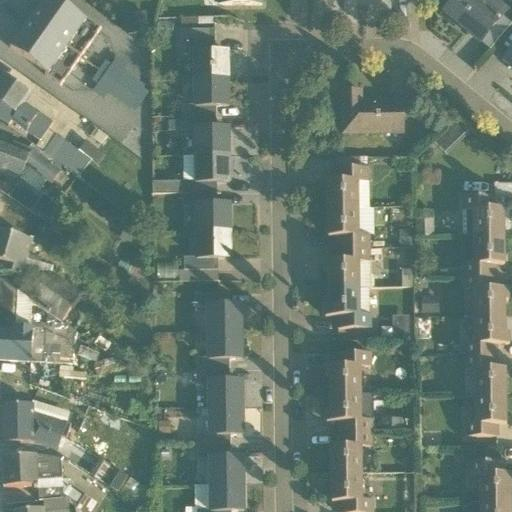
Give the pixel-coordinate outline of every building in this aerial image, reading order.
[(83,22),(51,0),(44,0),(9,51),(45,77),(44,78),(59,89),(100,32),(85,21),(83,22)] [(261,0),(211,0),(211,8),(261,9),(261,0)] [(495,0),(456,0),(443,16),(480,46),(508,10),(495,0)] [(144,15),(122,19),(126,37),(147,33),(144,15)] [(191,57),(192,83),(228,82),(227,55),(213,55),(213,32),(174,33),(175,57),(191,57)] [(511,47),(500,63),(511,72),(511,47)] [(105,63),(97,73),(136,100),(145,88),(124,73),(128,68),(115,60),(110,67),(105,63)] [(136,100),(97,73),(90,83),(96,88),(91,95),(102,103),(107,97),(128,112),(136,100)] [(83,157),(47,132),(59,115),(2,76),(0,79),(0,106),(0,123),(8,128),(11,124),(40,144),(35,150),(72,174),(83,157)] [(192,83),(192,108),(180,108),(180,122),(215,121),(215,110),(228,110),(228,82),(192,83)] [(401,104),(360,105),(359,93),(341,94),(342,136),(402,134),(401,104)] [(215,121),(180,122),(181,134),(192,134),(192,160),(228,159),(228,131),(215,131),(215,121)] [(468,137),(455,124),(433,146),(445,159),(468,137)] [(12,151),(0,147),(0,174),(20,183),(42,197),(61,174),(33,153),(14,147),(12,151)] [(182,160),(183,184),(152,185),(152,198),(182,197),(215,197),(215,186),(228,186),(228,159),(192,160),(182,160)] [(327,184),(327,214),(358,213),(358,185),(368,184),(367,168),(389,167),(388,160),(367,161),(335,162),(335,184),(327,184)] [(45,223),(55,211),(37,197),(27,209),(45,223)] [(228,206),(215,206),(215,197),(182,197),(183,210),(194,210),(194,235),(228,235),(228,206)] [(461,200),(462,240),(472,240),(502,240),(502,211),(494,211),(494,199),(461,200)] [(327,214),(328,240),(336,240),(336,252),(370,251),(370,237),(359,238),(358,213),(327,214)] [(433,239),(432,215),(415,215),(415,239),(433,239)] [(124,227),(119,243),(137,249),(142,233),(124,227)] [(398,232),(398,249),(410,249),(410,232),(398,232)] [(182,262),(182,274),(216,273),(216,263),(229,263),(228,235),(194,235),(194,262),(182,262)] [(81,297),(50,276),(52,270),(25,263),(30,245),(0,236),(0,266),(4,268),(1,276),(40,287),(28,303),(61,326),(81,297)] [(460,266),(460,280),(494,280),(494,267),(503,267),(502,240),(472,240),(472,266),(460,266)] [(328,277),(328,292),(360,291),(371,291),(370,251),(336,252),(336,263),(324,263),(324,277),(328,277)] [(155,267),(155,284),(176,284),(176,267),(155,267)] [(471,293),(472,321),(503,320),(503,303),(507,303),(507,291),(494,291),(494,280),(460,280),(461,293),(471,293)] [(108,283),(96,295),(114,313),(123,305),(113,294),(116,291),(108,283)] [(2,286),(0,312),(0,362),(69,369),(73,334),(61,326),(28,303),(2,286)] [(324,309),(325,321),(337,321),(337,333),(371,332),(370,317),(361,318),(360,291),(328,292),(328,309),(324,309)] [(202,310),(203,338),(242,337),(241,308),(227,309),(227,298),(193,298),(193,310),(202,310)] [(438,299),(420,300),(421,316),(439,315),(438,299)] [(408,319),(392,319),(392,340),(409,339),(408,319)] [(495,359),(495,347),(507,347),(507,335),(503,335),(503,320),(472,321),(473,346),(461,346),(461,360),(495,359)] [(228,373),(228,362),(242,362),(242,337),(203,338),(203,362),(194,362),(194,374),(228,373)] [(329,382),(329,398),(360,397),(359,370),(370,370),(370,357),(337,357),(337,368),(325,369),(325,382),(329,382)] [(504,372),(495,372),(495,359),(461,360),(461,374),(472,374),(473,399),(504,398),(504,372)] [(194,387),(203,387),(203,413),(242,412),(241,384),(229,384),(228,373),(194,374),(194,387)] [(338,425),(338,437),(372,436),(371,397),(360,397),(329,398),(330,413),(326,413),(326,425),(338,425)] [(463,426),(463,440),(496,439),(496,428),(505,427),(504,398),(473,399),(474,426),(463,426)] [(68,415),(32,406),(32,410),(2,410),(1,444),(33,445),(32,448),(56,454),(68,415)] [(229,450),(229,439),(242,439),(242,412),(203,413),(198,413),(198,437),(195,437),(194,449),(229,450)] [(412,422),(381,422),(380,432),(412,433),(412,422)] [(372,436),(338,437),(339,449),(330,449),(330,477),(362,476),(361,451),(372,450),(372,436)] [(243,460),(228,460),(229,450),(194,449),(194,462),(204,462),(204,486),(243,485),(243,460)] [(3,491),(37,491),(37,503),(43,504),(62,501),(77,511),(101,511),(62,484),(59,464),(36,461),(2,462),(3,491)] [(156,511),(156,498),(99,463),(90,477),(143,511),(156,511)] [(477,478),(478,507),(509,506),(508,489),(511,489),(511,477),(500,477),(500,464),(467,465),(467,478),(477,478)] [(330,477),(331,506),(339,506),(338,511),(373,511),(373,502),(363,503),(362,476),(330,477)] [(178,511),(243,511),(243,485),(204,486),(192,487),(193,511),(178,511)] [(77,511),(62,501),(43,504),(43,511),(77,511)]
